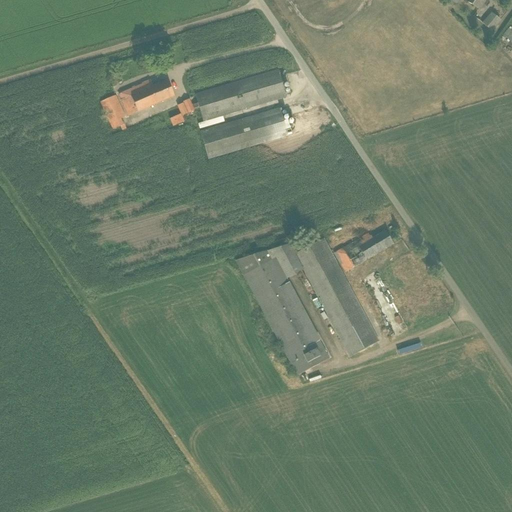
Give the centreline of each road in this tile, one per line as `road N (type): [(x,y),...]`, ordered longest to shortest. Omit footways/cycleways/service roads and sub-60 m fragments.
road 1 (unclassified): [(511,377),(277,33)]
road 2 (unknown): [(257,4),(0,81)]
